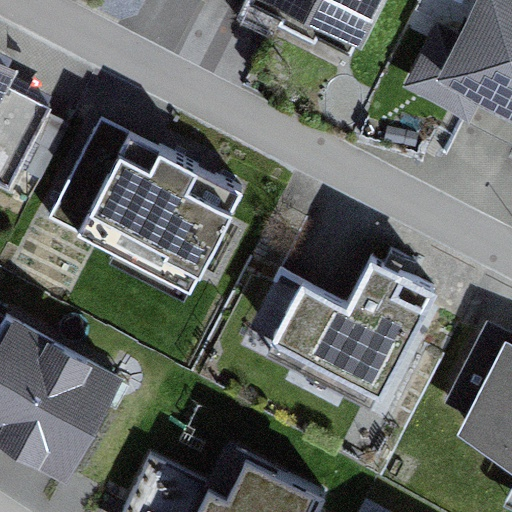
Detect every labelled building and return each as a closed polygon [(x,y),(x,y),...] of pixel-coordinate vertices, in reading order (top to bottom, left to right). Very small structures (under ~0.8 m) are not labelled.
[(359,0),(271,0),(343,35),(359,0)] [(511,0),(470,0),(437,70),(511,105),(511,0)] [(20,66),(0,56),(0,192),(12,198),(56,110),(10,87),(20,66)] [(255,193),(136,130),(79,237),(199,300),(255,193)] [(267,343),(374,395),(430,282),(371,252),(349,297),(302,273),(267,343)] [(123,365),(12,307),(0,329),(0,432),(69,468),(123,365)] [(511,334),(506,331),(458,425),(511,462),(511,334)] [(312,511),(326,485),(228,438),(191,511),(312,511)]
